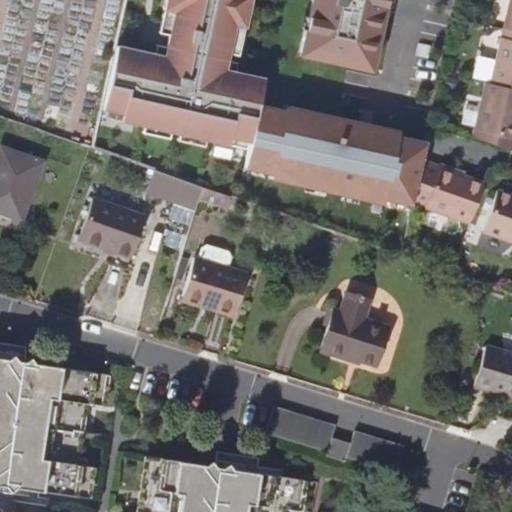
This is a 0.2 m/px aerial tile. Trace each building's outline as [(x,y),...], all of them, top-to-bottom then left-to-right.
[(152,54),(113,46),(97,118),(236,149),(238,141),(245,143),(248,144),(256,106),(262,78),(233,71),(219,68),(221,58),(225,59),(227,53),(233,25),(243,27),(248,0),(163,0),(162,9),(172,12),(167,35),(164,46),(169,47),(167,57),(152,54)] [(310,0),(299,54),(369,70),(384,0),(310,0)] [(511,0),(508,0),(502,29),(511,31),(511,0)] [(167,35),(172,12),(162,9),(157,33),(167,35)] [(237,55),(243,27),(233,25),(227,53),(237,55)] [(511,31),(502,29),(500,38),(511,40),(511,31)] [(511,40),(500,38),(489,84),(511,89),(511,40)] [(167,57),(169,47),(164,46),(154,44),(152,54),(167,57)] [(233,71),(235,61),(225,59),(221,58),(219,68),(233,71)] [(484,83),(473,129),(511,138),(511,89),(489,84),(484,83)] [(284,112),(256,106),(248,144),(242,169),(269,175),(268,180),(381,204),(382,199),(410,205),(410,202),(420,160),(424,143),(396,137),(397,132),(285,107),(284,112)] [(245,143),(238,141),(236,149),(244,150),(245,143)] [(0,212),(21,219),(41,162),(0,148),(0,212)] [(437,167),(420,160),(410,202),(423,206),(437,167)] [(481,182),(437,167),(423,206),(467,222),(481,182)] [(197,199),(201,187),(152,170),(145,191),(194,208),(197,199)] [(201,187),(197,199),(224,209),(228,197),(201,187)] [(511,197),(495,191),(480,231),(511,243),(511,200),(510,200),(511,197)] [(128,258),(144,215),(92,197),(76,239),(128,258)] [(213,305),(212,310),(232,317),(245,272),(193,256),(180,295),(213,305)] [(333,310),(320,350),(359,362),(372,366),(386,325),(365,317),(371,299),(344,290),(337,311),(333,310)] [(179,301),(212,310),(213,305),(180,295),(179,301)] [(0,511),(46,511),(49,492),(89,498),(94,467),(79,464),(87,404),(103,406),(107,374),(5,359),(7,344),(0,343),(0,511)] [(511,352),(485,344),(472,389),(511,400),(511,352)] [(318,451),(325,453),(330,438),(334,426),(274,407),(266,434),(318,451)] [(349,444),(344,459),(349,461),(394,475),(402,447),(353,432),(349,444)] [(341,464),(344,459),(349,444),(330,438),(325,453),(324,459),(341,464)] [(283,511),(297,511),(301,480),(254,473),(255,465),(256,458),(232,454),(229,469),(143,456),(133,511),(283,511)]
